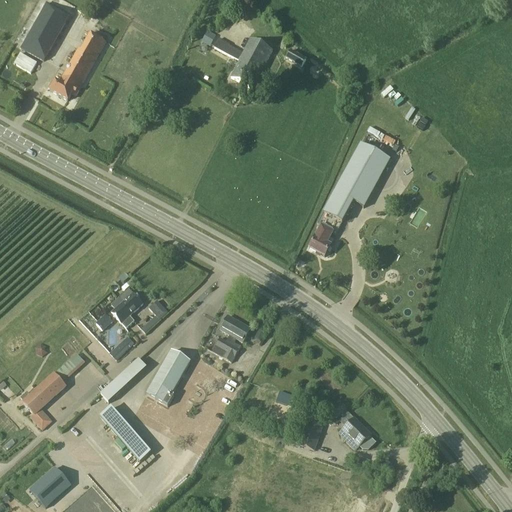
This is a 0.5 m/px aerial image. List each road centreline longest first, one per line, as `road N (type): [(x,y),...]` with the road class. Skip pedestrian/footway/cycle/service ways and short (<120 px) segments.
road 1 (unknown): [(154,464),(144,396),(187,302),(220,396),(217,421),(178,466)]
road 2 (secondary): [(439,423),(349,336),(226,256)]
road 3 (secondary): [(226,256),(0,133)]
